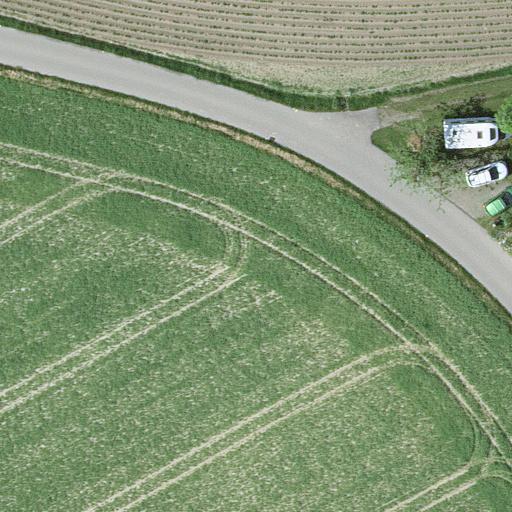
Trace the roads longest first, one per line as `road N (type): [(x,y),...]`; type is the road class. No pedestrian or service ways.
road 1 (residential): [(511,292),(466,245),(304,145),(0,51)]
road 2 (track): [(304,145),(511,100)]
